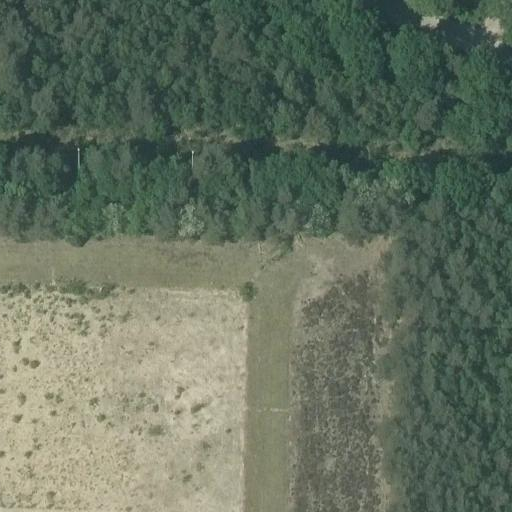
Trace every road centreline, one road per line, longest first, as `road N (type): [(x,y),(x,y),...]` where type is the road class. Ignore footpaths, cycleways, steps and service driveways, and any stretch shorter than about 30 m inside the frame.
road 1 (track): [(511,170),(0,152)]
road 2 (unclassified): [(511,60),(350,0)]
